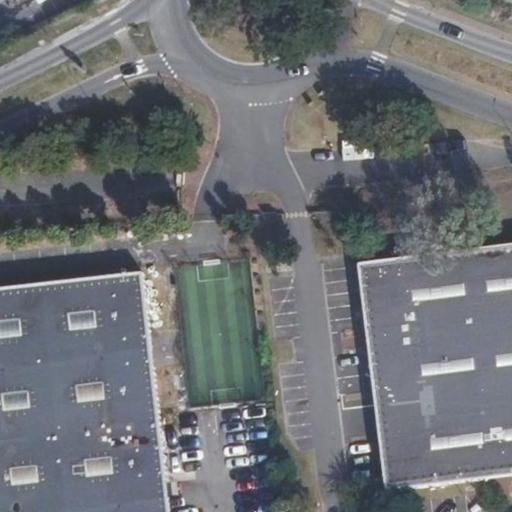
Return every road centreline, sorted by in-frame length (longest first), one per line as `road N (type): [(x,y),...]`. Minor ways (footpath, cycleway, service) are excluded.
road 1 (tertiary): [(304,70),(334,62),(371,66),(511,115)]
road 2 (primary): [(0,134),(138,69),(194,66)]
road 3 (trunk): [(148,0),(0,85)]
road 4 (tertiary): [(511,54),(371,0)]
